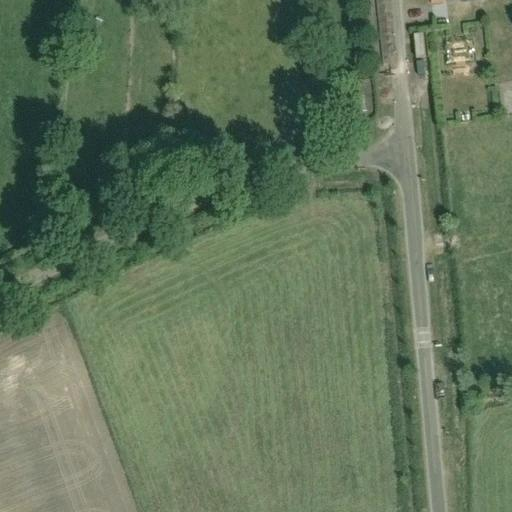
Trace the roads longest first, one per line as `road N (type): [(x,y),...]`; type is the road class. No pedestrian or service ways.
road 1 (unclassified): [(0,295),(256,177),(405,158)]
road 2 (unclassified): [(437,511),(405,158)]
road 3 (unclassified): [(405,158),(391,0)]
